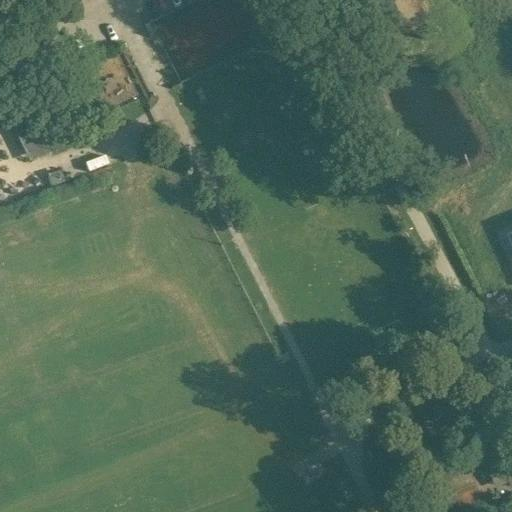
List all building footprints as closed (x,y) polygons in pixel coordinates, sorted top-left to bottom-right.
[(377,8),(361,15),(372,39),(388,31),(377,8)] [(52,152),(45,136),(25,144),(32,161),(52,152)] [(0,161),(0,183),(10,177),(0,161)] [(511,457),(500,462),(508,485),(510,489),(511,488),(511,457)] [(508,485),(500,462),(485,468),(494,490),(508,485)]
